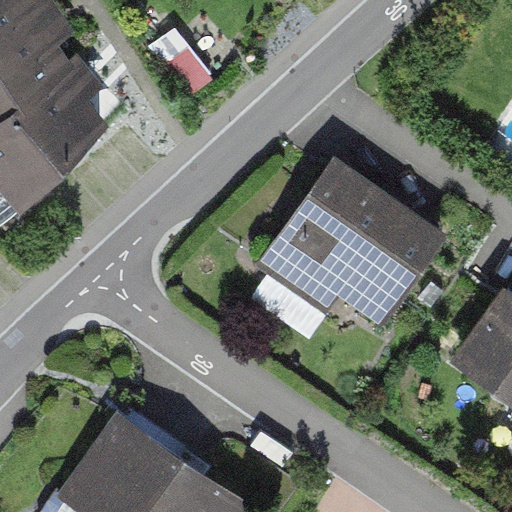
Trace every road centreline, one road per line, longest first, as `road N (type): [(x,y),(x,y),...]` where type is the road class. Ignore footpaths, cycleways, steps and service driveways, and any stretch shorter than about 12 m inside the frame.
road 1 (residential): [(84,281),(392,0)]
road 2 (residential): [(84,281),(423,511)]
road 3 (unknown): [(319,66),(511,208)]
road 4 (residential): [(0,372),(84,281)]
